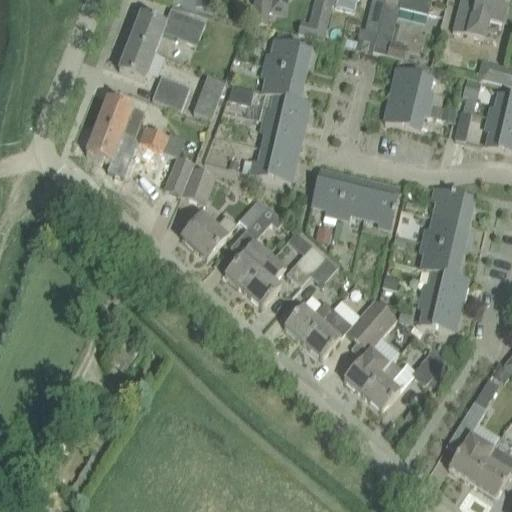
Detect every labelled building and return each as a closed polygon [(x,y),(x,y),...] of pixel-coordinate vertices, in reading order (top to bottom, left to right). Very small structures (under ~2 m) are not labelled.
[(178,0),(173,0),(173,9),(211,18),(212,12),(214,13),(215,0),(197,0),(197,3),(178,0)] [(254,0),(255,0),(251,27),(268,29),(271,11),(272,0),(254,0)] [(272,0),(271,11),(275,12),(276,0),(314,0),(308,28),(300,26),(297,36),(321,42),(332,0),(272,0)] [(386,0),(385,6),(375,47),(373,56),(387,59),(398,12),(428,19),(432,3),(433,0),(386,0)] [(460,0),(452,35),(483,43),(488,25),(503,29),(510,0),(477,0),(476,4),(461,0),(460,0)] [(358,43),(375,47),(385,6),(372,3),(364,34),(360,33),(358,43)] [(171,13),(166,24),(181,29),(176,42),(196,49),(205,26),(171,13)] [(140,18),(129,46),(155,56),(162,36),(166,28),(140,18)] [(268,58),(265,69),(304,78),(310,52),(293,48),(295,39),(278,35),(272,59),(268,58)] [(155,56),(129,46),(119,74),(144,84),(155,56)] [(298,105),(304,78),(265,69),(262,81),(267,82),(263,98),(275,100),(275,99),(298,105)] [(397,73),(391,99),(430,109),(433,97),(428,96),(431,81),(397,73)] [(501,87),(511,89),(511,75),(504,73),(501,87)] [(192,116),(210,124),(224,87),(217,84),(206,80),(192,116)] [(161,81),(152,104),(181,115),(190,92),(161,81)] [(465,100),(462,113),(473,116),(480,85),(466,81),(461,99),(465,100)] [(232,90),(228,105),(250,111),(254,95),(232,90)] [(491,111),(488,123),(511,128),(511,100),(499,97),(496,113),(491,111)] [(266,118),(264,125),(303,134),(309,107),(298,105),(275,99),(275,100),(271,115),(267,113),(266,118)] [(430,109),(391,99),(385,126),(419,134),(422,119),(427,120),(430,109)] [(108,102),(97,130),(133,144),(144,116),(108,102)] [(444,112),(441,123),(453,126),(455,115),(444,112)] [(460,115),(457,129),(458,129),(468,131),(471,118),(461,116),(460,115)] [(266,137),(263,152),(297,160),(303,134),(264,125),(251,121),(249,128),(263,131),(262,136),(266,137)] [(511,128),(488,123),(486,135),(490,136),(487,151),(511,156),(511,128)] [(144,129),(138,146),(161,155),(168,139),(144,129)] [(133,144),(97,130),(86,158),(122,172),(127,161),(133,144)] [(138,146),(132,161),(157,170),(156,173),(170,178),(164,193),(180,200),(181,200),(194,168),(178,161),(178,162),(161,155),(138,146)] [(297,160),(263,152),(259,167),(255,165),(253,170),(244,168),(243,176),(252,178),(291,187),(297,160)] [(194,168),(181,200),(182,200),(204,209),(216,180),(193,172),(194,169),(194,168)] [(141,175),(152,196),(163,190),(153,169),(141,175)] [(335,229),(337,221),(346,182),(320,176),(312,210),(327,213),(324,226),(335,229)] [(350,219),(364,222),(373,188),(346,182),(337,221),(349,224),(350,219)] [(373,188),(364,222),(379,226),(378,230),(390,233),(399,194),(373,188)] [(437,206),(434,220),(468,228),(474,202),(435,193),(432,205),(437,206)] [(237,224),(247,233),(268,210),(266,208),(256,203),(237,224)] [(406,204),(404,212),(415,215),(417,207),(406,204)] [(224,279),(243,296),(261,275),(274,261),(254,244),(270,226),(276,232),(283,224),(268,210),(247,233),(237,244),(248,253),(224,279)] [(182,242),(207,264),(226,242),(226,241),(236,229),(226,220),(215,232),(201,220),(182,242)] [(426,234),(423,245),(462,254),(468,228),(434,220),(430,235),(426,234)] [(319,230),(316,243),(328,246),(332,233),(319,230)] [(395,239),(393,248),(404,250),(406,242),(395,239)] [(456,280),(462,254),(423,245),(420,257),(425,258),(421,273),(433,276),(433,275),(456,280)] [(310,280),(326,262),(311,249),(285,277),(300,290),(309,280),(310,280)] [(261,275),(243,296),(262,312),(280,292),(274,286),(286,271),(274,261),(261,275)] [(337,271),(326,262),(310,280),(320,289),(337,271)] [(461,310),(467,283),(456,280),(433,275),(433,276),(429,290),(425,289),(422,301),(461,310)] [(385,279),(382,291),(393,293),(396,281),(385,279)] [(461,310),(422,301),(419,312),(424,313),(420,328),(455,336),(461,310)] [(345,337),(356,347),(385,314),(374,304),(351,329),(333,313),(303,348),(322,364),(345,337)] [(284,331),(303,348),(333,313),(324,306),(312,319),(302,311),(284,331)] [(343,383),(362,400),(393,366),(391,365),(394,362),(377,347),(397,324),(385,314),(356,347),(367,356),(343,383)] [(400,316),(398,324),(407,327),(409,318),(400,316)] [(129,376),(135,381),(153,354),(146,350),(129,376)] [(393,366),(362,400),(381,417),(413,381),(424,390),(445,366),(432,355),(415,375),(407,368),(402,374),(393,366)] [(500,369),(494,376),(504,384),(510,377),(500,369)] [(474,406),(460,427),(473,435),(486,414),(474,406)] [(504,436),(499,444),(511,452),(511,439),(505,435),(504,436)] [(470,438),(448,473),(472,488),(494,453),(470,438)] [(494,453),(472,488),(496,503),(506,486),(510,479),(509,478),(511,472),(511,462),(495,451),(494,453)]
